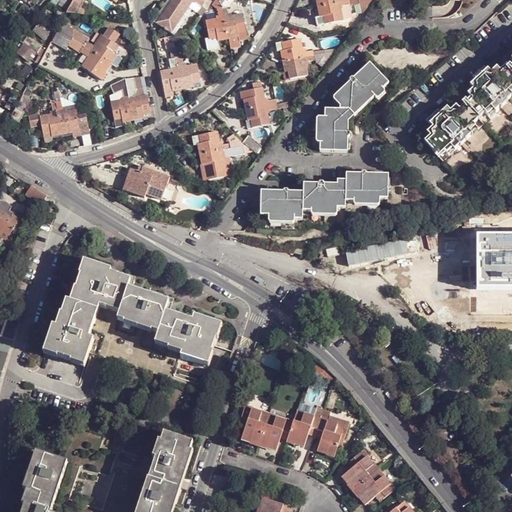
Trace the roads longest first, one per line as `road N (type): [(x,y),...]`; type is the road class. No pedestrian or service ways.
road 1 (residential): [(460,511),(330,352),(297,325),(34,167)]
road 2 (residential): [(164,129),(219,92),(261,46),(287,0)]
road 3 (residential): [(34,167),(164,129)]
road 4 (residential): [(138,6),(164,129)]
